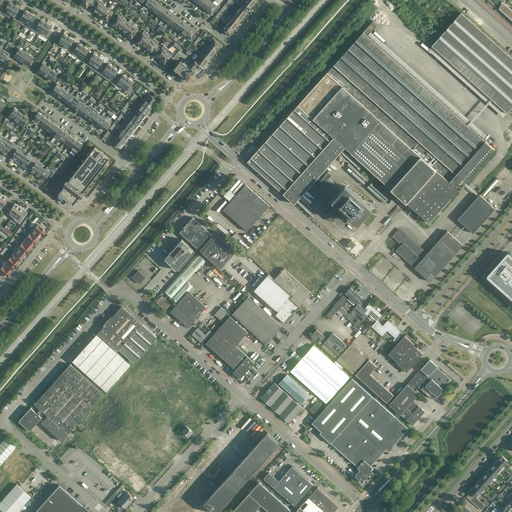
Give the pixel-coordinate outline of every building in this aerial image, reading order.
[(95,1),(93,0),(82,0),(81,4),(81,5),(83,6),(84,6),(87,7),(87,6),(90,8),(95,1)] [(98,0),(97,2),(95,1),(90,8),(94,11),(94,12),(97,14),(104,3),(100,0),(98,0)] [(148,9),(149,8),(155,0),(153,0),(147,0),(143,6),(148,9)] [(155,0),(149,8),(154,11),(159,4),(155,0)] [(209,0),(207,0),(203,6),(205,8),(206,8),(207,9),(207,10),(213,2),(209,0)] [(250,8),(242,1),(238,5),(247,13),(249,10),(250,8)] [(7,7),(4,5),(1,12),(8,16),(15,4),(10,2),(7,7)] [(217,5),(213,2),(207,10),(211,13),(214,10),(216,12),(220,7),(217,5)] [(104,3),(97,14),(100,16),(100,15),(102,16),(102,17),(108,8),(103,5),(104,3)] [(511,9),(504,3),(501,8),(511,17),(511,9)] [(20,7),(15,4),(8,16),(9,16),(10,14),(15,16),(13,19),(16,21),(20,14),(17,13),(20,7)] [(159,4),(154,11),(158,14),(164,7),(159,4)] [(247,13),(238,5),(235,10),(244,17),(243,17),(245,15),(247,13)] [(164,7),(158,14),(163,18),(168,11),(164,7)] [(113,11),(108,8),(102,17),(102,18),(104,20),(105,19),(107,21),(108,20),(110,21),(115,14),(113,12),(113,11)] [(23,16),(20,14),(16,21),(24,25),(31,13),(26,10),(23,16)] [(244,17),(235,10),(236,11),(233,16),(240,21),(241,19),(242,20),(244,17)] [(168,11),(163,18),(165,20),(168,21),(173,14),(168,11)] [(116,12),(115,14),(110,21),(112,23),(112,24),(114,26),(115,27),(116,27),(117,27),(123,18),(125,16),(119,13),(119,14),(116,12)] [(36,16),(31,13),(24,25),(32,29),(35,23),(33,21),(36,16)] [(511,57),(461,13),(444,32),(443,33),(441,32),(434,39),(436,41),(432,45),(507,112),(511,106),(511,57)] [(172,25),(178,18),(173,14),(168,21),(170,23),(172,25)] [(240,21),(233,16),(229,20),(228,19),(237,26),(239,24),(238,23),(240,21)] [(123,18),(117,27),(117,28),(117,27),(119,28),(119,29),(121,31),(128,22),(123,18)] [(177,28),(182,21),(178,18),(172,25),(171,27),(175,30),(177,28)] [(38,24),(35,23),(32,29),(39,34),(41,31),(46,22),(41,19),(38,24)] [(237,26),(228,19),(224,23),(233,30),(234,28),(235,28),(237,26)] [(181,32),(187,25),(182,21),(177,28),(181,32)] [(51,25),(46,22),(41,31),(39,34),(47,39),(51,32),(48,30),(51,25)] [(128,22),(121,31),(124,33),(125,32),(127,33),(126,34),(133,25),(128,22)] [(494,149),(367,36),(377,26),(373,22),(247,162),(294,204),(295,203),(293,202),(342,146),(402,199),(403,199),(429,222),(494,149)] [(233,30),(224,23),(226,25),(222,29),(230,35),(234,31),(233,30)] [(138,29),(133,25),(126,34),(127,35),(129,37),(129,36),(131,38),(132,37),(134,39),(140,31),(137,30),(138,29)] [(181,32),(180,34),(185,37),(192,27),(191,28),(187,25),(181,32)] [(197,31),(192,27),(185,37),(189,41),(190,40),(192,41),(196,36),(194,34),(197,31)] [(142,33),(140,31),(134,39),(137,40),(136,41),(138,43),(138,44),(140,45),(141,45),(149,34),(144,30),(142,33)] [(61,38),(58,37),(54,43),(62,48),(69,37),(64,33),(61,38)] [(149,34),(141,45),(142,44),(144,45),(143,46),(146,49),(154,38),(152,39),(148,36),(149,34)] [(74,40),(69,37),(62,48),(69,53),(73,46),(71,45),(74,40)] [(212,37),(209,42),(217,49),(218,50),(222,45),(212,37)] [(154,38),(146,49),(148,51),(149,50),(154,53),(159,46),(157,44),(159,41),(154,38)] [(217,49),(209,42),(210,44),(207,48),(205,46),(205,47),(214,54),(216,51),(217,49)] [(76,48),(73,46),(69,53),(77,58),(84,46),(79,43),(76,48)] [(161,48),(159,46),(154,53),(158,56),(157,57),(160,60),(168,49),(163,45),(161,48)] [(89,50),(84,46),(77,58),(84,63),(88,56),(86,55),(89,50)] [(214,54),(205,47),(201,51),(210,58),(212,56),(214,54)] [(14,56),(19,59),(24,51),(19,48),(18,51),(17,50),(14,54),(16,55),(14,56)] [(168,49),(160,60),(160,61),(162,62),(163,62),(165,63),(165,62),(168,64),(174,57),(171,55),(173,53),(168,49)] [(9,53),(4,50),(0,57),(0,58),(5,61),(6,58),(8,59),(10,55),(8,54),(9,53)] [(24,51),(19,59),(24,62),(29,54),(24,51)] [(210,58),(201,51),(198,55),(207,63),(209,60),(208,60),(210,58)] [(204,68),(195,60),(195,61),(193,63),(192,63),(193,64),(193,63),(194,64),(193,65),(183,58),(181,60),(178,58),(181,54),(178,52),(173,59),(178,63),(174,69),(175,68),(177,71),(182,75),(185,77),(185,78),(185,77),(186,78),(187,78),(187,79),(188,79),(195,78),(195,79),(196,78),(195,77),(196,77),(197,76),(198,76),(197,75),(199,73),(200,73),(202,70),(204,68)] [(91,58),(88,56),(84,63),(91,68),(99,57),(94,53),(91,58)] [(29,54),(24,62),(29,65),(30,63),(31,64),(34,61),(32,60),(34,57),(29,54)] [(207,63),(198,55),(194,60),(195,60),(204,68),(203,67),(205,65),(207,63)] [(104,60),(99,57),(91,68),(98,73),(103,67),(100,65),(104,60)] [(38,71),(43,74),(48,67),(43,63),(42,66),(40,65),(38,69),(39,70),(38,71)] [(105,68),(103,67),(98,73),(106,78),(114,67),(109,63),(105,68)] [(48,67),(43,74),(48,78),(53,70),(48,67)] [(118,70),(114,67),(106,78),(113,83),(117,77),(115,75),(118,70)] [(53,70),(48,78),(52,81),(53,79),(55,80),(57,76),(56,75),(57,73),(53,70)] [(120,79),(117,77),(113,83),(120,89),(128,78),(123,74),(120,79)] [(133,81),(128,78),(120,89),(122,86),(126,89),(124,92),(127,94),(132,88),(129,86),(133,81)] [(54,89),(52,91),(56,95),(62,87),(57,84),(57,85),(55,84),(53,88),(54,89)] [(62,87),(56,95),(61,98),(66,90),(62,87)] [(66,90),(61,98),(65,101),(71,94),(66,90)] [(148,93),(144,98),(153,105),(154,104),(155,104),(158,100),(155,98),(156,97),(153,95),(152,96),(148,93)] [(71,94),(65,101),(70,104),(75,97),(71,94)] [(74,107),(79,100),(81,98),(76,95),(75,97),(70,104),(74,107)] [(78,111),(84,103),(85,101),(81,98),(79,100),(74,107),(78,111)] [(153,105),(144,98),(140,103),(150,110),(153,107),(152,106),(153,105)] [(84,103),(78,111),(83,114),(88,106),(84,103)] [(150,110),(140,103),(137,107),(146,114),(147,113),(147,114),(150,110)] [(87,117),(92,110),(94,108),(89,105),(88,106),(83,114),(87,117)] [(133,112),(143,120),(145,116),(146,114),(137,107),(137,108),(138,109),(135,113),(133,112)] [(13,110),(12,109),(10,112),(11,113),(9,116),(14,119),(19,111),(15,108),(13,110)] [(91,120),(97,113),(98,111),(94,108),(92,110),(87,117),(91,120)] [(19,111),(14,119),(19,122),(24,114),(19,111)] [(34,119),(31,122),(36,125),(43,116),(38,112),(36,115),(35,114),(32,118),(34,119)] [(143,120),(133,112),(129,117),(138,124),(139,123),(140,123),(143,120)] [(97,113),(91,120),(96,123),(101,116),(97,113)] [(24,114),(19,122),(23,125),(25,123),(26,124),(29,120),(27,119),(29,117),(24,114)] [(43,116),(36,125),(37,123),(42,126),(47,119),(43,116)] [(101,116),(96,123),(100,127),(107,117),(105,119),(101,116)] [(107,117),(100,127),(105,130),(107,127),(108,128),(110,125),(109,124),(111,121),(107,117)] [(138,124),(129,117),(131,118),(127,123),(135,129),(138,126),(137,125),(138,124)] [(47,119),(42,126),(46,129),(51,122),(47,119)] [(51,122),(46,129),(50,133),(56,125),(51,122)] [(135,129),(127,123),(124,128),(122,126),(131,133),(132,132),(133,133),(135,129)] [(56,125),(50,133),(55,136),(60,128),(56,125)] [(131,133),(122,126),(118,131),(128,139),(131,135),(130,135),(131,133)] [(59,139),(65,131),(60,128),(55,136),(59,139)] [(65,131),(59,139),(63,142),(69,135),(65,131)] [(128,139),(118,131),(115,136),(124,143),(125,142),(128,139)] [(69,135),(63,142),(68,145),(73,138),(69,135)] [(124,143),(115,136),(111,141),(115,144),(114,145),(117,147),(118,146),(120,148),(123,145),(123,144),(124,143)] [(4,137),(0,143),(0,149),(1,151),(9,140),(4,137)] [(73,138),(68,145),(72,148),(71,150),(78,141),(73,138)] [(9,140),(1,151),(6,154),(10,149),(12,151),(16,145),(9,140)] [(78,141),(71,150),(75,154),(78,151),(79,152),(81,148),(80,147),(82,144),(78,141)] [(11,157),(16,161),(22,152),(23,150),(16,145),(12,151),(14,153),(11,157)] [(68,181),(67,180),(64,183),(63,182),(62,182),(60,182),(59,183),(58,184),(58,186),(58,187),(59,188),(61,190),(59,193),(73,204),(76,201),(77,202),(84,193),(83,192),(84,190),(86,191),(89,188),(87,187),(89,184),(90,186),(93,182),(92,181),(93,179),(95,180),(97,176),(96,175),(98,173),(99,174),(102,171),(100,170),(102,167),(104,168),(106,165),(105,164),(109,158),(95,147),(90,153),(89,151),(86,155),(88,156),(86,158),(84,157),(82,161),(83,162),(81,164),(80,163),(77,166),(79,167),(77,170),(76,168),(73,172),(74,173),(73,175),(71,174),(68,178),(70,179),(68,181)] [(22,152),(16,161),(20,164),(28,153),(26,156),(22,152)] [(28,153),(20,164),(25,168),(29,163),(31,164),(35,158),(28,153)] [(30,171),(34,174),(42,163),(35,158),(31,164),(33,166),(30,171)] [(71,162),(67,159),(52,178),(56,182),(71,162)] [(42,163),(34,174),(39,178),(45,169),(41,166),(43,163),(42,163)] [(45,169),(39,178),(44,181),(47,176),(49,178),(49,179),(54,172),(47,167),(45,169)] [(323,183),(332,174),(328,170),(320,180),(323,183)] [(246,184),(236,195),(229,189),(224,195),(230,201),(223,209),(247,231),(270,205),(246,184)] [(357,220),(369,207),(345,186),(334,199),(338,204),(337,205),(335,204),(325,215),(331,221),(341,209),(339,208),(341,206),(353,216),(351,218),(349,221),(352,223),(354,221),(356,219),(357,220)] [(457,219),(466,227),(473,233),(495,208),(480,194),(457,219)] [(10,208),(7,206),(3,212),(11,218),(19,207),(14,203),(10,208)] [(19,207),(11,218),(19,224),(24,218),(21,215),(24,210),(19,207)] [(212,234),(195,219),(193,217),(180,232),(200,250),(200,249),(200,250),(215,233),(213,232),(212,234)] [(40,218),(32,227),(41,235),(45,230),(44,230),(48,225),(40,218)] [(13,233),(5,227),(2,230),(10,236),(13,233)] [(41,235),(32,227),(28,232),(37,240),(41,235)] [(447,231),(427,253),(399,228),(392,236),(401,245),(396,251),(430,281),(463,245),(447,231)] [(37,240),(28,232),(29,233),(26,237),(24,236),(33,244),(37,240)] [(217,234),(217,235),(215,233),(200,250),(202,251),(220,268),(236,251),(217,234)] [(33,244),(24,236),(20,241),(29,249),(33,244)] [(243,243),(247,246),(253,240),(249,236),(243,243)] [(196,251),(182,239),(176,245),(177,246),(172,251),(171,251),(168,255),(165,258),(179,271),(196,251)] [(29,249),(20,241),(16,246),(26,253),(29,249)] [(26,253),(16,246),(17,247),(14,252),(22,258),(26,253)] [(22,258),(14,252),(10,256),(18,263),(22,258)] [(511,254),(509,253),(508,252),(507,252),(506,253),(487,275),(487,276),(487,277),(488,278),(511,299),(511,254)] [(171,311),(188,327),(206,307),(189,291),(193,286),(187,281),(196,271),(197,272),(207,261),(199,253),(165,291),(178,303),(171,311)] [(18,263),(10,256),(6,261),(14,267),(18,263)] [(14,267),(6,261),(2,265),(1,264),(10,272),(14,267)] [(10,272),(1,264),(0,265),(0,271),(6,277),(10,272)] [(312,293),(284,267),(274,279),(292,296),(290,298),(299,306),(307,297),(312,293)] [(138,270),(132,277),(139,284),(146,277),(138,270)] [(274,279),(268,274),(254,290),(278,312),(275,315),(284,323),(299,306),(290,298),(292,296),(274,279)] [(345,293),(350,297),(356,303),(353,306),(354,307),(357,304),(358,304),(363,298),(351,287),(345,293)] [(340,299),(333,306),(338,310),(350,297),(345,293),(340,299)] [(167,307),(170,304),(162,296),(157,302),(163,308),(165,306),(167,307)] [(266,344),(279,329),(282,326),(248,296),(232,314),(266,344)] [(354,307),(352,309),(363,319),(367,315),(365,313),(368,310),(366,308),(364,309),(358,304),(357,304),(354,307)] [(368,310),(365,313),(367,315),(368,314),(374,319),(373,321),(375,323),(376,321),(377,321),(382,315),(369,304),(366,308),(368,310)] [(122,306),(98,333),(117,351),(119,349),(134,362),(157,337),(122,306)] [(221,320),(228,313),(221,306),(215,314),(221,320)] [(248,332),(230,316),(218,329),(236,345),(248,332)] [(387,326),(383,330),(386,332),(387,330),(395,338),(393,340),(395,342),(401,336),(398,334),(400,332),(388,320),(384,324),(387,326)] [(375,323),(371,326),(382,336),(383,335),(385,332),(386,332),(383,330),(387,326),(384,324),(383,326),(377,321),(376,321),(375,323)] [(213,332),(210,330),(205,335),(198,328),(193,334),(201,341),(204,338),(206,339),(213,332)] [(239,348),(218,329),(206,343),(223,359),(235,369),(233,372),(240,378),(255,362),(239,348)] [(317,329),(311,335),(316,340),(319,337),(321,339),(317,342),(337,360),(337,359),(353,373),(367,357),(352,342),(348,346),(333,332),(327,339),(322,334),(322,333),(317,329)] [(73,361),(81,369),(79,371),(81,373),(84,371),(106,391),(130,364),(112,348),(96,334),(73,361)] [(398,362),(397,363),(407,372),(423,353),(414,345),(415,344),(405,335),(389,354),(398,362)] [(326,403),(349,377),(314,345),(291,371),(326,403)] [(356,374),(387,402),(394,395),(370,373),(377,366),(369,359),(356,374)] [(430,359),(421,369),(443,389),(452,380),(437,366),(438,366),(430,359)] [(443,389),(421,369),(408,384),(415,390),(418,387),(430,397),(431,397),(432,397),(435,397),(436,396),(437,397),(444,389),(443,389)] [(279,383),(301,404),(310,395),(287,374),(279,383)] [(390,444),(393,447),(409,429),(352,378),(312,422),(321,431),(320,433),(337,449),(360,469),(354,475),(362,482),(372,470),(369,468),(390,444)] [(275,383),(261,398),(289,423),(298,414),(300,416),(305,410),(275,383)] [(413,400),(415,397),(416,398),(420,395),(419,394),(415,390),(408,384),(389,404),(400,414),(406,419),(412,425),(425,411),(419,405),(418,405),(413,400)] [(314,414),(322,405),(317,401),(309,410),(314,414)] [(184,427),(185,428),(182,431),(188,436),(193,431),(187,426),(185,425),(184,427)] [(266,430),(204,503),(215,511),(218,511),(279,441),(266,430)] [(6,437),(0,443),(0,464),(16,447),(6,437)] [(508,460),(501,455),(497,459),(504,465),(508,460)] [(504,465),(497,459),(493,464),(500,470),(504,465)] [(500,470),(493,464),(489,468),(496,474),(500,470)] [(313,484),(292,466),(279,481),(269,472),(264,478),(294,505),(313,484)] [(496,474),(489,468),(485,472),(492,478),(496,474)] [(492,478),(485,472),(481,477),(488,483),(492,478)] [(488,483),(481,477),(477,481),(484,487),(488,483)] [(484,487),(477,481),(473,486),(480,492),(484,487)] [(232,511),(254,511),(261,505),(268,511),(288,511),(290,510),(259,482),(232,511)] [(16,511),(30,497),(16,484),(0,502),(0,511),(16,511)] [(89,511),(59,484),(33,511),(89,511)] [(480,492),(473,486),(469,490),(476,496),(480,492)] [(317,487),(308,497),(325,511),(333,511),(339,506),(317,487)] [(127,492),(125,495),(123,492),(122,493),(120,490),(117,488),(116,490),(118,493),(129,502),(133,498),(127,492)] [(129,502),(118,493),(116,490),(114,493),(116,495),(119,497),(118,497),(121,499),(119,502),(117,504),(119,507),(121,507),(122,506),(123,505),(125,507),(129,502)] [(106,502),(108,504),(116,495),(114,493),(106,502)] [(325,511),(308,497),(296,511),(297,511),(303,511),(304,511),(325,511)]
